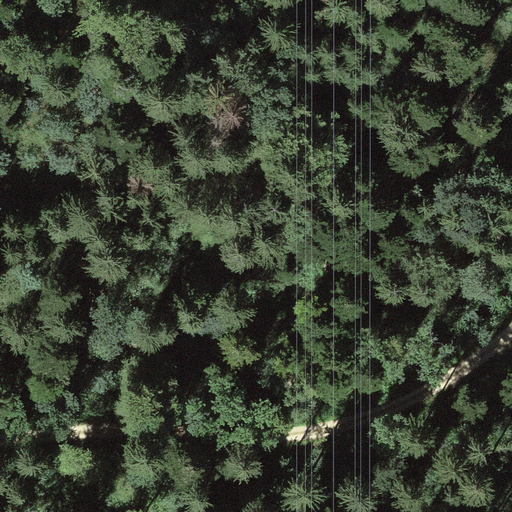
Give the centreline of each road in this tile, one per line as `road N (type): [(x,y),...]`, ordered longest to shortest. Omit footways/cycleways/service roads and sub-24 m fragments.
road 1 (track): [(74,429),(148,388),(240,390),(311,362),(350,327),(477,140),(511,70)]
road 2 (track): [(511,332),(451,378),(351,425),(302,433),(74,429),(0,439)]
road 3 (track): [(210,0),(146,74),(41,166),(0,191)]
